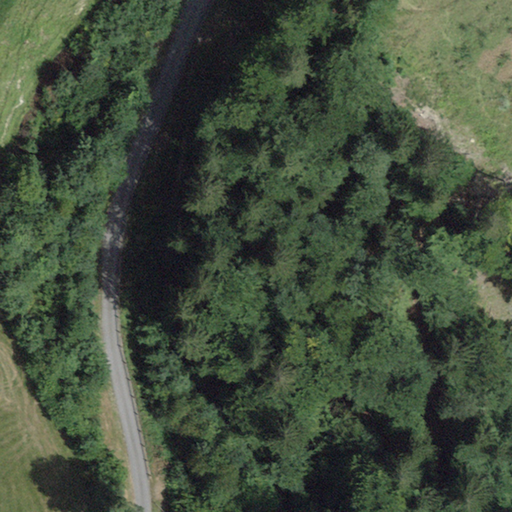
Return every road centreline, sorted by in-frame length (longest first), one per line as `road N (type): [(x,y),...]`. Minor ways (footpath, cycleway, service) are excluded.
road 1 (tertiary): [(143,511),(113,344),(113,234),(201,0)]
road 2 (track): [(284,511),(222,383),(175,315),(173,65)]
